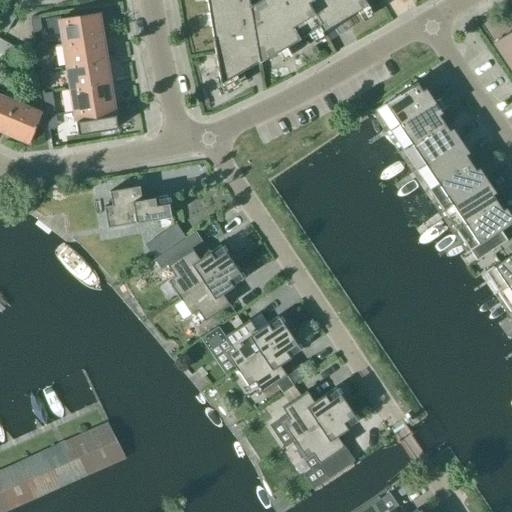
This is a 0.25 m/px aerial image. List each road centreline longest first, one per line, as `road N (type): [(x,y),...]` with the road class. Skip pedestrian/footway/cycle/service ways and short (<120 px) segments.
road 1 (unclassified): [(455,511),(209,139)]
road 2 (unclassified): [(209,139),(437,28)]
road 3 (unclassified): [(181,147),(51,170),(0,170)]
road 4 (unclassified): [(181,147),(151,0)]
road 5 (residential): [(511,146),(437,28)]
